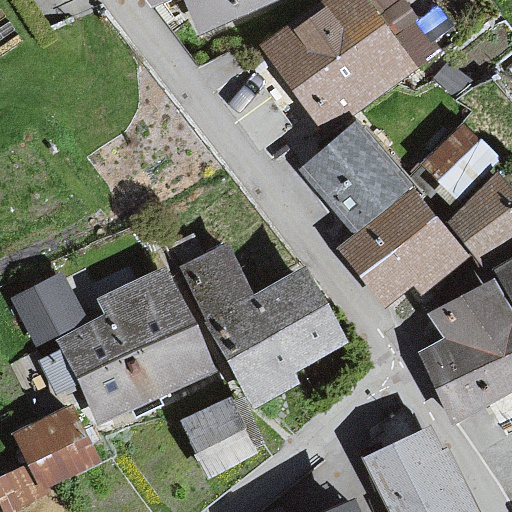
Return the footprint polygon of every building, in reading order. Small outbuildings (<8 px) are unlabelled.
[(154,0),(161,8),(179,0),(185,0),(196,42),(283,0),(154,0)] [(369,0),(333,0),(266,44),(320,127),(428,73),(369,0)] [(468,110),(423,155),(455,186),(499,141),(468,110)] [(364,126),(305,174),(354,233),(416,184),(364,126)] [(476,238),(511,219),(511,168),(511,166),(454,196),(476,238)] [(418,195),(343,256),(391,313),(417,293),(428,304),(471,261),(418,195)] [(241,250),(180,274),(256,409),(310,390),(304,374),(354,350),(312,281),(264,298),(241,250)] [(511,269),(503,274),(511,294),(511,269)] [(113,322),(65,342),(98,423),(217,379),(169,279),(104,299),(113,322)] [(67,281),(17,303),(34,349),(91,318),(67,281)] [(447,344),(427,352),(462,422),(511,393),(511,315),(497,287),(434,320),(447,344)] [(237,405),(184,420),(208,479),(261,459),(237,405)] [(84,414),(20,440),(44,495),(113,464),(84,414)] [(473,511),(426,439),(367,458),(392,511),(473,511)] [(22,471),(0,479),(0,496),(8,511),(12,511),(44,495),(22,471)] [(371,511),(367,499),(334,511),(371,511)]
